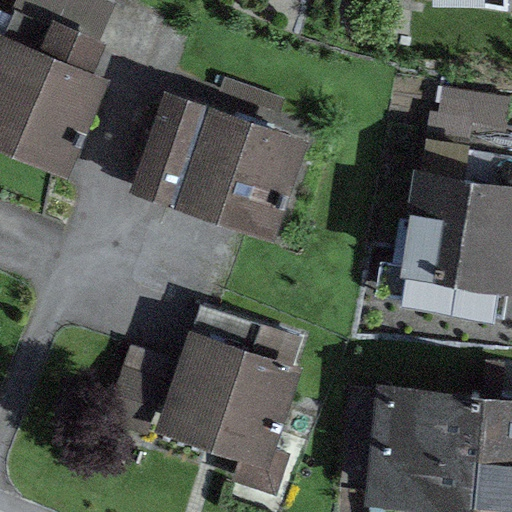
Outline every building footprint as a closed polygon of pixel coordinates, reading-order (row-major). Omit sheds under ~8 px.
[(116,4),(107,0),(15,0),(0,38),(0,151),(70,180),(111,84),(96,77),(108,46),(100,42),(116,4)] [(428,0),(508,12),(508,0),(428,0)] [(309,142),(168,92),(130,194),(275,244),(309,142)] [(421,172),(413,171),(400,264),(380,261),(376,294),(504,320),(507,297),(511,297),(511,156),(426,141),(421,172)] [(301,339),(200,304),(156,432),(238,462),(232,482),(277,496),(289,455),(276,450),(301,369),(293,367),(301,339)] [(170,360),(130,345),(105,422),(147,436),(170,360)] [(463,511),(473,402),(356,392),(348,484),(376,486),(374,503),(463,511)] [(511,511),(511,405),(473,402),(463,511),(475,511),(511,511)]
